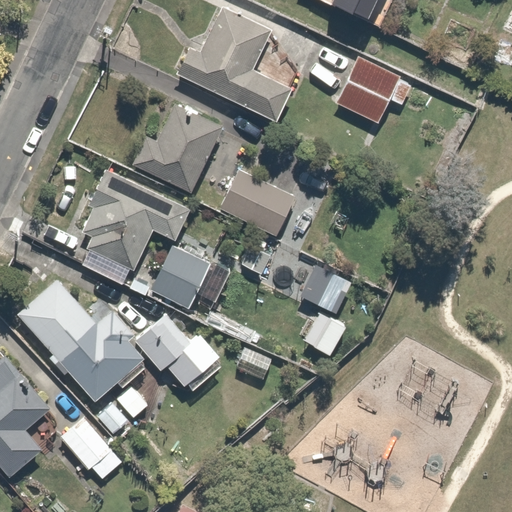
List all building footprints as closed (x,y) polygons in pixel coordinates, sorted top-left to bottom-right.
[(192,43),(179,70),(281,118),(306,65),(275,50),(284,30),(227,3),(205,49),(192,43)] [(511,6),(499,27),(511,34),(511,6)] [(418,85),(359,53),(336,95),(378,119),(389,99),(406,108),(418,85)] [(145,135),(132,159),(198,192),(230,129),(179,103),(160,142),(145,135)] [(239,158),(216,205),(279,236),(302,188),(239,158)] [(199,204),(111,162),(85,217),(76,236),(141,267),(160,225),(184,236),(199,204)] [(217,260),(175,242),(154,290),(196,308),(217,260)] [(90,411),(117,441),(139,422),(108,387),(149,350),(182,388),(225,350),(209,331),(190,348),(158,312),(138,330),(116,305),(101,318),(62,273),(20,310),(93,393),(82,402),(90,411)] [(267,328),(210,306),(203,325),(260,347),(267,328)] [(276,357),(245,344),(234,369),(265,383),(276,357)] [(10,351),(0,359),(0,463),(7,473),(43,444),(27,425),(53,405),(10,351)] [(117,441),(90,411),(62,437),(101,481),(129,456),(117,441)]
